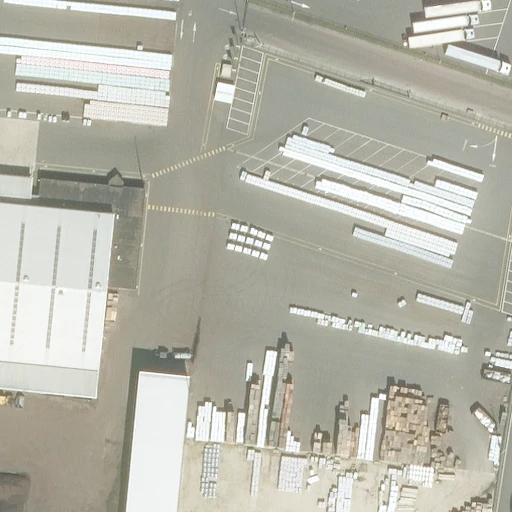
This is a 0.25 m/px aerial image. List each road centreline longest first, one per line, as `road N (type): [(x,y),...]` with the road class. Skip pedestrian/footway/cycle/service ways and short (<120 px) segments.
road 1 (unknown): [(511,123),(393,147),(184,148),(45,140),(0,113)]
road 2 (unclassified): [(511,103),(259,20)]
road 3 (unknown): [(90,511),(118,421),(26,406)]
